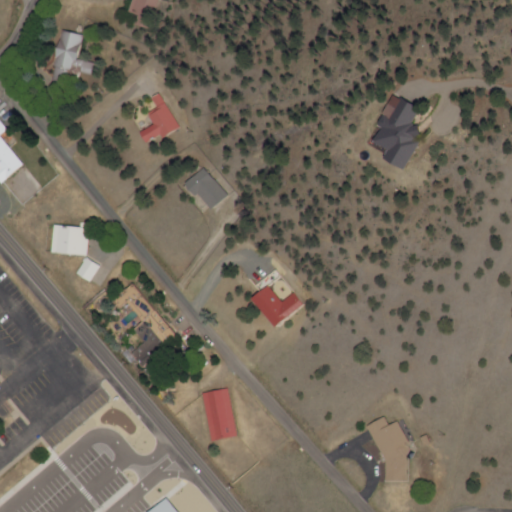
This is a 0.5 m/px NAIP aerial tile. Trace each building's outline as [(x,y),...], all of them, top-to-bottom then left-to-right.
[(148,20),(156,0),(129,0),(125,12),(148,20)] [(86,35),(63,31),(55,82),(71,84),(72,73),(94,77),(96,63),(81,60),(86,35)] [(174,125),(155,94),(144,100),(149,108),(140,114),(147,124),(132,133),(140,145),(174,125)] [(407,124),(416,108),(398,97),(386,117),(381,114),(365,142),(380,150),(374,159),(394,170),(417,129),(407,124)] [(0,144),(0,145),(0,166),(3,170),(0,172),(0,174),(8,185),(31,168),(7,137),(13,132),(0,115),(0,144)] [(206,212),(224,194),(198,167),(179,185),(206,212)] [(94,226),(60,225),(59,252),(93,252),(94,226)] [(84,274),(97,280),(105,264),(91,257),(84,274)] [(140,330),(151,343),(142,350),(154,364),(186,337),(163,311),(140,330)] [(243,436),(235,388),(210,392),(218,441),(243,436)] [(367,427),(388,465),(389,482),(409,481),(407,438),(398,422),(388,427),(383,418),(367,427)] [(75,511),(60,494),(38,511),(75,511)]
